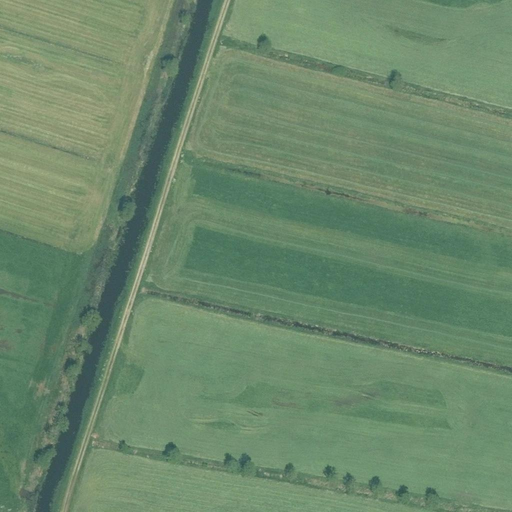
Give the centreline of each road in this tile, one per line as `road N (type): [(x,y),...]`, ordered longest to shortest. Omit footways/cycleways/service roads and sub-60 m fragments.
road 1 (track): [(172,164),(61,511)]
road 2 (track): [(226,0),(172,164)]
